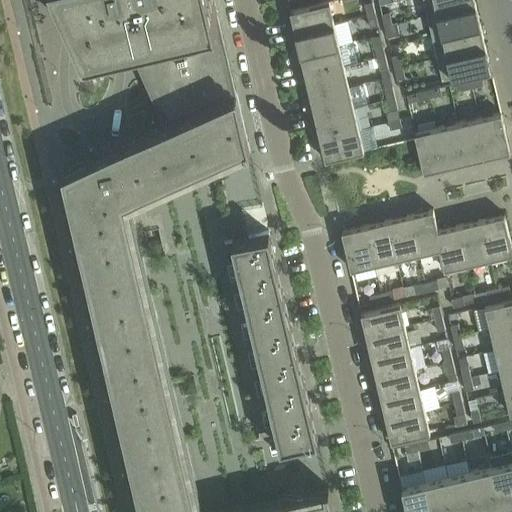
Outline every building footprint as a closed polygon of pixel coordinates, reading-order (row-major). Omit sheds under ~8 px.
[(124,32),(218,10),(215,0),(68,0),(87,41),(124,32)] [(475,0),(424,0),(428,15),(476,4),(475,0)] [(330,1),(291,10),(296,32),(335,23),(330,1)] [(376,13),(373,2),(365,3),(368,15),(376,13)] [(476,4),(428,15),(433,36),(481,25),(476,4)] [(237,93),(218,10),(124,32),(166,125),(237,93)] [(393,23),(390,12),(382,13),(385,25),(393,23)] [(379,25),(376,13),(368,15),(371,27),(379,25)] [(335,23),(296,32),(301,53),(340,44),(335,23)] [(396,35),(393,23),(385,25),(388,37),(396,35)] [(481,25),(433,36),(437,57),(486,46),(481,25)] [(340,44),(301,53),(306,74),(345,65),(340,44)] [(383,44),(375,46),(378,57),(386,55),(383,44)] [(486,46),(437,57),(443,79),(491,68),(486,46)] [(403,65),(400,54),(392,56),(395,67),(403,65)] [(388,67),(386,55),(378,57),(381,69),(388,67)] [(345,65),(306,74),(311,95),(350,86),(345,65)] [(405,77),(403,65),(395,67),(398,79),(405,77)] [(484,84),(482,77),(471,79),(472,87),(484,84)] [(472,87),(471,79),(459,82),(461,90),(472,87)] [(350,86),(311,95),(316,116),(355,107),(350,86)] [(396,97),(393,86),(385,88),(388,99),(396,97)] [(442,94),(440,87),(429,89),(430,97),(442,94)] [(430,97),(429,89),(417,92),(419,100),(430,97)] [(63,171),(143,511),(335,511),(329,486),(325,487),(327,497),(312,500),(311,496),(298,499),(299,503),(283,507),(282,502),(269,505),(270,510),(263,511),(253,511),(253,509),(240,511),(191,511),(191,510),(197,508),(194,495),(187,497),(184,480),(190,479),(187,466),(181,467),(177,451),(183,450),(180,437),(174,438),(170,422),(177,420),(173,407),(167,409),(163,393),(170,391),(167,378),(160,380),(156,363),(163,362),(160,348),(153,350),(149,334),(156,332),(153,319),(146,321),(143,304),(149,303),(146,290),(139,291),(136,275),(142,274),(139,261),(133,262),(129,246),(135,245),(132,232),(126,233),(122,217),(128,215),(125,202),(123,203),(121,195),(134,192),(135,197),(244,148),(247,153),(251,151),(237,93),(166,125),(63,171)] [(398,109),(396,97),(388,99),(391,111),(398,109)] [(355,107),(316,116),(320,137),(359,128),(355,107)] [(502,112),(479,117),(489,156),(511,151),(502,112)] [(489,156),(479,117),(458,122),(468,161),(489,156)] [(402,126),(400,118),(389,121),(391,129),(402,126)] [(468,161),(458,122),(437,127),(447,166),(468,161)] [(447,166),(437,127),(415,132),(424,171),(447,166)] [(359,128),(320,137),(326,159),(365,150),(359,128)] [(251,233),(272,228),(265,201),(244,207),(251,233)] [(439,229),(434,208),(410,214),(419,253),(440,248),(441,248),(437,229),(439,229)] [(511,252),(511,243),(505,213),(481,219),(490,258),(511,252)] [(419,253),(410,214),(388,219),(397,258),(419,253)] [(397,258),(388,219),(366,224),(375,263),(397,258)] [(490,258),(481,219),(459,224),(468,263),(490,258)] [(366,224),(342,230),(351,269),(375,263),(366,224)] [(468,263),(459,224),(439,229),(437,229),(441,248),(440,248),(445,269),(468,263)] [(234,273),(245,271),(272,413),(269,413),(275,444),(316,436),(276,229),(234,237),(237,250),(230,251),(234,273)] [(440,287),(438,280),(426,282),(428,290),(440,287)] [(428,290),(426,282),(414,285),(416,293),(428,290)] [(511,293),(510,285),(498,288),(500,296),(511,293)] [(500,296),(498,288),(486,290),(488,298),(500,296)] [(395,298),(393,290),(382,293),(384,301),(395,298)] [(384,301),(382,293),(370,296),(372,303),(384,301)] [(465,304),(463,296),(452,299),(454,306),(465,304)] [(511,299),(485,305),(491,328),(511,322),(511,299)] [(401,303),(362,312),(367,335),(406,325),(401,303)] [(443,317),(440,305),(432,307),(435,319),(443,317)] [(446,329),(443,317),(435,319),(438,330),(446,329)] [(511,322),(491,328),(496,349),(511,344),(511,322)] [(462,335),(459,323),(451,325),(454,337),(462,335)] [(406,325),(367,335),(372,356),(411,346),(406,325)] [(464,346),(462,335),(454,337),(457,348),(464,346)] [(511,344),(496,349),(501,370),(511,367),(511,344)] [(411,346),(372,356),(377,377),(416,368),(411,346)] [(453,359),(450,347),(442,349),(445,361),(453,359)] [(456,371),(453,359),(445,361),(448,372),(456,371)] [(471,377),(469,365),(461,367),(464,378),(471,377)] [(511,367),(501,370),(505,391),(511,389),(511,367)] [(416,368),(377,377),(382,398),(421,389),(416,368)] [(474,388),(471,377),(464,378),(466,390),(474,388)] [(437,384),(424,386),(428,406),(441,404),(437,384)] [(421,389),(382,398),(387,419),(426,410),(421,389)] [(463,401),(460,389),(452,391),(455,403),(463,401)] [(465,413),(463,401),(455,403),(458,414),(465,413)] [(482,420),(479,408),(471,410),(474,422),(482,420)] [(426,410),(387,419),(392,441),(431,432),(426,410)] [(507,429),(505,421),(494,424),(496,431),(507,429)] [(475,436),(473,428),(461,431),(463,439),(475,436)] [(463,439),(461,431),(449,434),(451,442),(463,439)] [(430,447),(428,439),(417,442),(419,449),(430,447)] [(419,449),(417,442),(405,444),(407,452),(419,449)] [(511,446),(424,467),(426,478),(511,457),(511,446)] [(511,502),(511,460),(493,465),(502,505),(511,502)] [(493,465),(470,470),(480,510),(502,505),(493,465)] [(470,470),(448,475),(456,511),(470,511),(480,510),(470,470)] [(456,511),(448,475),(426,481),(433,511),(456,511)] [(433,511),(426,481),(402,486),(408,511),(433,511)]
